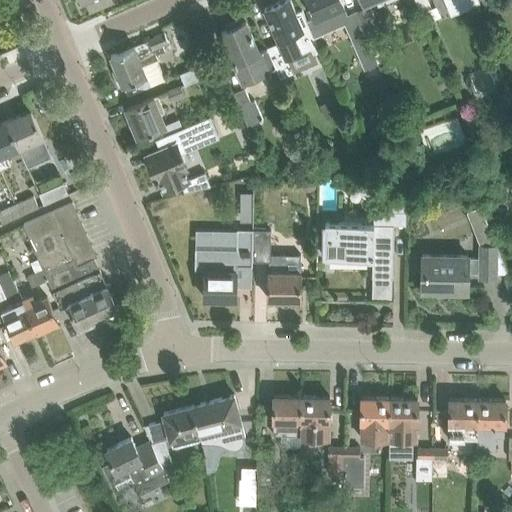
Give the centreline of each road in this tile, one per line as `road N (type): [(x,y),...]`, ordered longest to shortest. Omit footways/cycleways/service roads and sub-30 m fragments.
road 1 (unclassified): [(175,351),(511,354)]
road 2 (unclassified): [(175,351),(170,315),(63,50)]
road 3 (unclassified): [(0,417),(107,370),(175,351)]
road 4 (residential): [(63,50),(177,0)]
